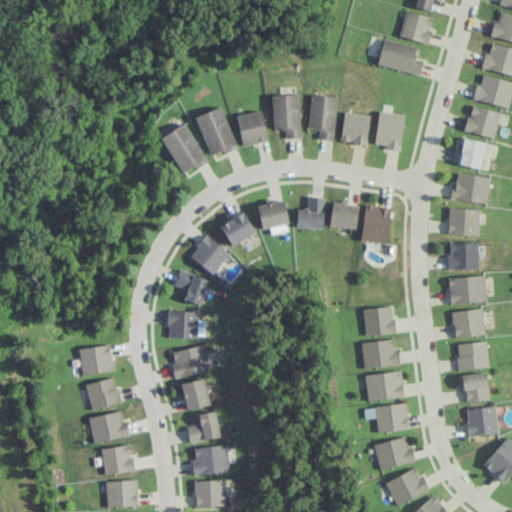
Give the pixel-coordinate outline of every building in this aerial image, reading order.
[(417,0),(416,7),(430,10),(431,0),(417,0)] [(434,16),(404,10),(399,37),(428,43),(434,16)] [(511,40),(511,13),(497,11),(492,36),(511,40)] [(377,64),(419,74),(423,60),(414,58),(417,46),(383,38),(377,64)] [(511,47),(491,44),(489,54),(484,53),(481,68),(511,73),(511,47)] [(507,107),(511,88),(511,81),(480,73),(473,98),(507,107)] [(333,139),(337,96),(311,93),(307,127),(319,129),(318,138),(333,139)] [(272,95),(273,129),(286,129),(286,138),(300,137),(298,94),(272,95)] [(464,129),(493,137),(500,112),(471,104),(464,129)] [(195,116),(211,156),(236,146),(220,106),(195,116)] [(236,115),(241,145),(267,140),(261,110),(236,115)] [(370,115),(344,110),(339,139),(365,144),(370,115)] [(400,150),(404,113),(378,110),(375,143),(385,144),(384,148),(400,150)] [(206,159),(184,122),(160,137),(182,173),(206,159)] [(458,163),(480,168),(485,142),(463,137),(458,163)] [(489,176),(454,172),(452,199),(487,202),(489,176)] [(297,209),(296,227),(323,228),(324,196),(307,196),(307,209),(297,209)] [(256,205),(262,228),(289,222),(283,198),(256,205)] [(355,228),(359,205),(333,200),(329,224),(355,228)] [(386,243),(391,207),(365,203),(360,240),(386,243)] [(478,234),(479,208),(448,207),(448,233),(478,234)] [(220,223),(230,244),(255,233),(245,212),(220,223)] [(229,253),(206,234),(189,255),(212,274),(229,253)] [(477,241),(447,242),(448,268),(478,268),(477,241)] [(200,304),(208,279),(179,269),(174,283),(186,287),(182,299),(200,304)] [(447,277),(450,304),(487,299),(484,273),(447,277)] [(362,308),(365,334),(395,332),(393,305),(362,308)] [(451,311),(454,337),(485,333),(481,307),(451,311)] [(197,337),(197,311),(168,310),(167,337),(197,337)] [(360,342),(364,368),(400,363),(398,348),(394,349),(393,337),(360,342)] [(459,370),(489,365),(485,339),(456,344),(459,370)] [(81,373),(112,370),(110,344),(79,347),(81,373)] [(209,369),(204,344),(170,351),(175,376),(209,369)] [(367,400),(403,396),(401,370),(364,374),(367,400)] [(462,374),(464,401),(489,399),(486,372),(462,374)] [(120,403),(115,377),(86,382),(90,407),(120,403)] [(180,383),(187,409),(210,403),(203,377),(180,383)] [(407,428),(405,403),(364,406),(365,418),(376,417),(377,431),(407,428)] [(465,408),(468,435),(498,431),(495,405),(465,408)] [(94,442),(130,434),(126,420),(122,421),(120,410),(88,417),(94,442)] [(195,413),(197,424),(187,426),(189,441),(219,437),(216,410),(195,413)] [(411,445),(407,446),(405,435),(373,444),(379,469),(415,460),(411,445)] [(504,481),(511,470),(511,441),(505,436),(483,466),(504,481)] [(105,474),(134,469),(129,443),(100,448),(105,474)] [(191,448),(194,474),(229,470),(226,443),(191,448)] [(416,466),(385,481),(396,505),(427,489),(416,466)] [(193,480),(195,506),(226,505),(224,478),(193,480)] [(106,506),(137,505),(136,479),(105,480),(106,506)] [(448,511),(432,494),(412,511),(448,511)]
